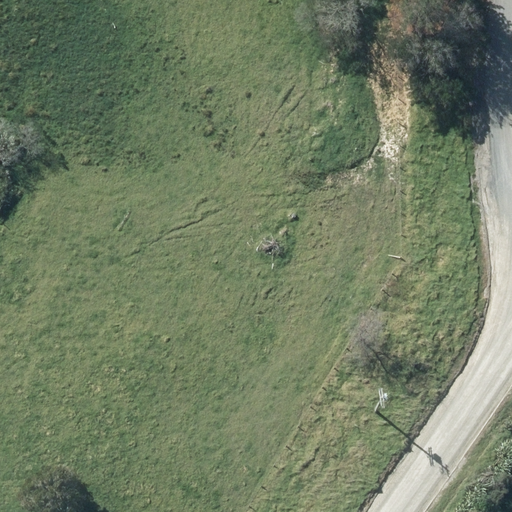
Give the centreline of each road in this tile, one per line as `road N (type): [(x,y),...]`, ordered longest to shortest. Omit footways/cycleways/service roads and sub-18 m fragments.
road 1 (unclassified): [(384,511),(511,330)]
road 2 (unclassified): [(497,0),(497,86),(511,165)]
